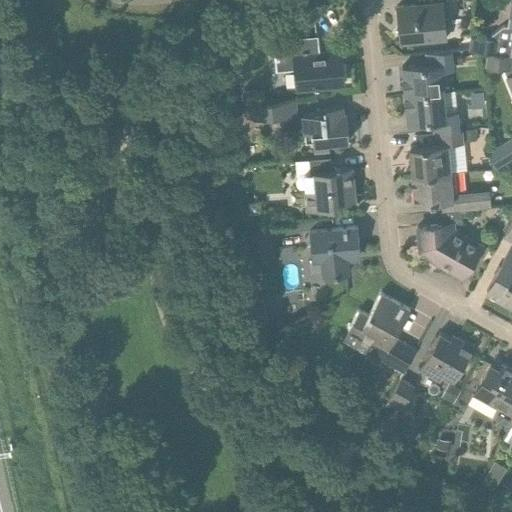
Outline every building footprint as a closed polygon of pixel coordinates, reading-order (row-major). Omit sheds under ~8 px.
[(488,53),(511,56),(511,52),(511,0),(510,0),(508,17),(511,17),(511,26),(502,25),(483,38),(473,37),(471,50),(488,53)] [(400,43),(447,39),(444,3),(397,8),(400,43)] [(293,70),(295,89),(344,84),(341,53),(303,56),(302,50),(286,52),(288,70),(293,70)] [(405,95),(445,92),(443,71),(455,70),(453,51),(427,53),(428,65),(403,67),(405,95)] [(485,67),(510,71),(511,56),(488,53),(488,52),(485,67)] [(434,133),(460,131),(458,112),(447,113),(445,92),(405,95),(408,123),(433,121),(434,133)] [(253,120),(297,116),(296,100),(252,105),(253,120)] [(313,140),(314,149),(329,148),(329,143),(349,141),(347,115),(343,115),(342,106),(325,108),(325,113),(302,115),(303,134),(305,133),(306,141),(313,140)] [(413,175),(452,172),(450,151),(465,149),(463,130),(460,131),(434,133),(435,145),(410,147),(413,175)] [(492,171),(511,159),(511,137),(491,151),(492,171)] [(304,188),(306,208),(337,205),(337,201),(355,200),(352,168),(313,171),(313,172),(304,173),(306,188),(304,188)] [(430,203),(459,200),(460,211),(491,208),(489,190),(454,194),(452,172),(413,175),(415,204),(430,202),(430,203)] [(463,278),(483,243),(456,228),(455,221),(452,221),(451,212),(443,213),(444,225),(418,227),(420,250),(442,262),(440,265),(463,278)] [(511,222),(503,238),(511,242),(511,222)] [(332,230),(309,232),(312,260),(322,259),(324,277),(348,274),(346,257),(360,256),(357,227),(332,229),(332,230)] [(273,261),(271,247),(270,229),(246,232),(249,264),(271,261),(273,261)] [(511,248),(487,291),(511,305),(511,248)] [(368,353),(404,373),(417,350),(394,338),(411,310),(381,293),(369,316),(359,310),(347,330),(373,345),(368,353)] [(443,376),(454,382),(474,346),(453,334),(450,339),(440,333),(419,370),(440,382),(443,376)] [(511,415),(511,367),(503,362),(499,369),(491,365),(470,402),(507,424),(511,415)] [(385,405),(401,410),(415,386),(401,378),(385,405)] [(483,483),(495,490),(508,468),(496,461),(483,483)]
